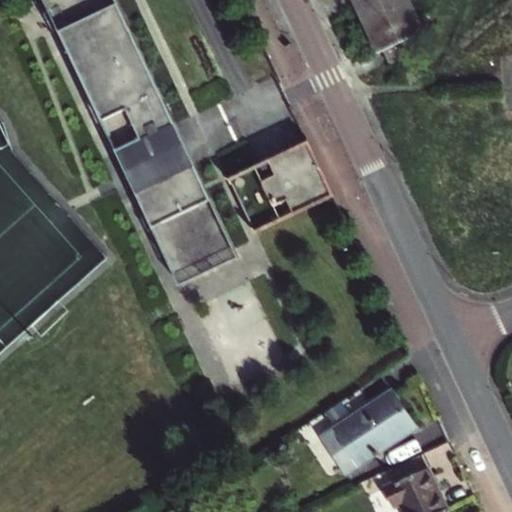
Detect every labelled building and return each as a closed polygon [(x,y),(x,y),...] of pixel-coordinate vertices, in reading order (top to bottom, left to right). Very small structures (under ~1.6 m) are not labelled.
[(114,0),(47,0),(184,292),(240,266),(114,0)] [(354,0),(363,22),(411,0),(354,0)] [(425,30),(411,0),(363,22),(378,54),(384,51),(389,61),(422,46),(416,34),(425,30)] [(427,44),(441,76),(511,46),(496,13),(427,44)] [(313,143),(291,153),(315,203),(337,194),(313,143)] [(291,153),(262,166),(286,217),(315,203),(291,153)] [(262,166),(235,179),(259,230),(286,217),(262,166)] [(361,463),(379,451),(377,449),(396,436),(398,439),(417,427),(394,393),(374,406),(362,388),(327,411),(361,463)] [(406,511),(440,511),(447,509),(428,469),(387,487),(396,508),(403,504),(406,511)]
